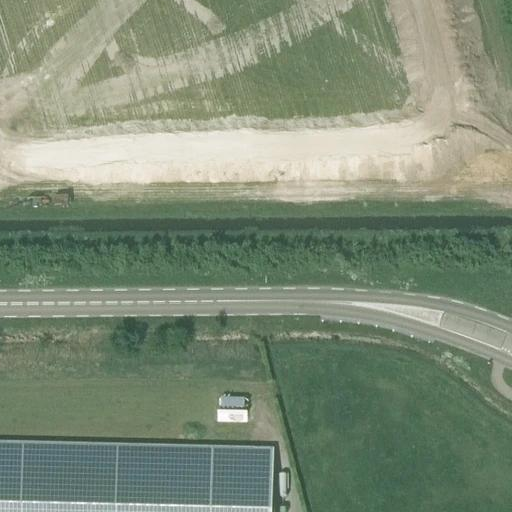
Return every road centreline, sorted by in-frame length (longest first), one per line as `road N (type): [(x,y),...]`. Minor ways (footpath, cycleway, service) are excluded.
road 1 (secondary): [(0,306),(379,309)]
road 2 (secondary): [(379,309),(511,365)]
road 3 (secondary): [(511,330),(455,310),(379,309)]
